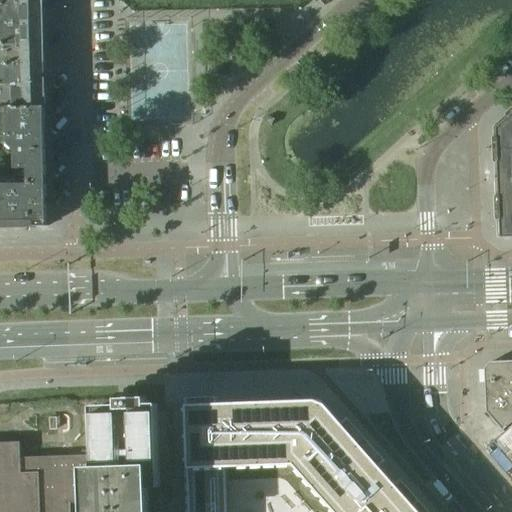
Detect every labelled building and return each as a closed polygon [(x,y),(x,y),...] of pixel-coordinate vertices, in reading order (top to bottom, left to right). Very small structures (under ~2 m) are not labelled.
[(0,22),(42,21),(42,0),(0,1),(0,22)] [(0,42),(43,41),(42,21),(0,22),(0,42)] [(0,62),(43,61),(43,41),(0,42),(0,62)] [(0,81),(43,81),(43,61),(0,62),(0,81)] [(44,105),(43,81),(0,81),(0,105),(2,105),(44,105)] [(45,185),(44,134),(44,105),(2,105),(3,136),(13,148),(16,149),(16,167),(29,167),(29,185),(45,185)] [(511,115),(497,129),(498,151),(500,150),(501,164),(498,164),(499,173),(501,240),(511,239),(511,115)] [(271,127),(274,120),(267,116),(264,124),(271,127)] [(0,228),(46,227),(45,185),(29,185),(0,185),(0,228)] [(490,417),(511,396),(511,361),(491,363),(485,369),(487,413),(490,417)] [(511,396),(490,417),(503,431),(511,423),(511,396)] [(316,401),(186,406),(189,511),(418,511),(324,405),(316,401)] [(511,423),(503,431),(511,441),(511,423)] [(21,441),(0,441),(0,511),(42,511),(41,472),(22,472),(21,441)] [(46,470),(45,456),(23,457),(24,471),(46,470)]
